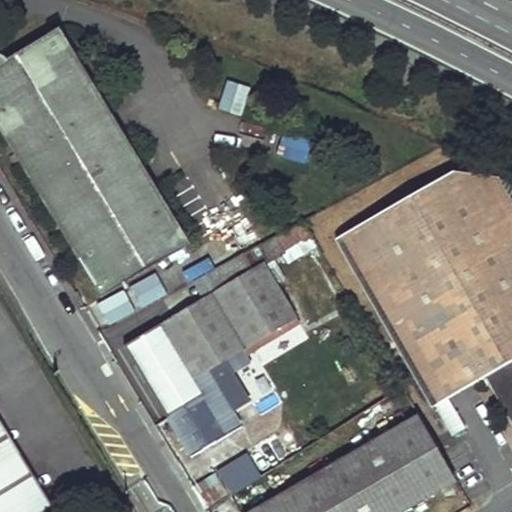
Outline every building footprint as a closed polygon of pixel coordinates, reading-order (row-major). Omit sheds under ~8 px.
[(0,119),(107,299),(196,247),(68,29),(17,59),(16,56),(13,53),(11,52),(7,51),(3,51),(0,51),(0,119)] [(223,80),(218,110),(242,114),(247,85),(223,80)] [(278,157),(306,161),(309,139),(282,135),(278,157)] [(511,236),(480,177),(455,174),(340,238),(437,405),(490,376),(511,416),(511,236)] [(480,177),(511,236),(511,187),(500,180),(480,177)] [(280,236),(289,251),(315,237),(305,222),(280,236)] [(289,251),(280,236),(245,254),(255,272),(268,264),(289,251)] [(128,344),(189,448),(240,418),(233,406),(218,381),(234,371),(232,370),(260,354),(257,349),(253,342),(298,315),(268,264),(255,272),(245,254),(192,283),(202,299),(128,344)] [(253,342),(257,349),(302,322),(298,315),(253,342)] [(218,381),(233,406),(249,397),(234,371),(218,381)] [(0,415),(0,446),(26,488),(41,480),(0,415)] [(251,511),(401,511),(455,481),(419,415),(251,511)] [(0,511),(41,511),(26,488),(0,446),(0,511)] [(216,470),(231,494),(260,476),(246,452),(216,470)] [(204,476),(193,482),(210,509),(231,496),(217,474),(207,480),(204,476)]
